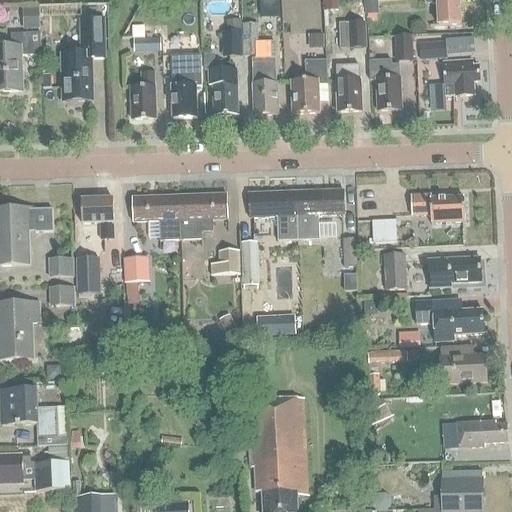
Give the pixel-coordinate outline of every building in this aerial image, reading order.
[(337,0),(323,0),(324,13),(338,12),(337,0)] [(426,0),(427,5),(437,5),(438,28),(460,27),(458,0),(426,0)] [(377,3),(365,3),(366,16),(378,16),(377,3)] [(38,10),(20,11),(22,33),(39,32),(38,10)] [(104,61),(104,33),(103,21),(81,21),(82,56),(61,56),(62,103),(92,103),(91,62),(104,61)] [(227,34),(241,33),(241,22),(226,22),(227,34)] [(349,51),(366,50),(365,24),(348,24),(349,51)] [(242,26),(243,58),(258,58),(257,25),(242,26)] [(143,28),(132,28),(132,40),(144,40),(143,28)] [(222,34),(223,59),(242,59),(241,33),(227,34),(222,34)] [(0,94),(23,93),(21,58),(41,57),(40,35),(11,35),(11,49),(0,49),(0,94)] [(307,51),(322,50),(322,35),(307,36),(307,51)] [(395,39),(396,64),(413,63),(412,38),(395,39)] [(133,54),(159,53),(158,40),(132,41),(133,54)] [(419,46),(420,63),(446,62),(445,45),(419,46)] [(201,88),(200,57),(170,58),(171,88),(172,120),(197,119),(196,88),(201,88)] [(276,85),(275,61),(252,62),(253,86),(252,86),(253,118),(277,117),(276,85)] [(328,87),(326,62),(305,62),(306,83),(291,84),(292,116),(319,116),(319,87),(328,87)] [(398,66),(391,67),(391,62),(368,63),(369,83),(376,83),(377,114),(401,113),(400,81),(398,81),(398,66)] [(473,85),(479,85),(479,67),(472,68),(472,62),(442,64),(445,100),(474,98),(473,85)] [(234,73),(222,73),(222,67),(210,68),(210,73),(208,73),(208,87),(213,87),(213,119),(237,118),(236,87),(235,87),(234,73)] [(361,114),(360,82),(359,82),(358,68),(346,68),(347,82),(336,82),(337,114),(361,114)] [(130,90),(131,122),(155,121),(154,89),(153,90),(153,75),(140,75),(141,90),(130,90)] [(51,89),(50,77),(42,77),(42,90),(51,89)] [(344,193),(297,195),(298,219),(344,217),(344,193)] [(249,220),(275,220),(277,242),(298,241),(297,219),(298,219),(297,195),(249,196),(249,220)] [(227,197),(180,199),(182,245),(201,244),(201,234),(212,234),(212,222),(228,221),(227,197)] [(464,225),(463,200),(431,201),(431,198),(410,199),(411,219),(430,218),(431,227),(464,225)] [(133,224),(158,224),(158,245),(182,245),(180,199),(132,200),(133,224)] [(114,224),(113,201),(81,202),(82,225),(100,225),(100,241),(113,241),(113,224),(114,224)] [(52,210),(35,211),(35,209),(0,210),(0,267),(29,267),(28,230),(34,230),(34,234),(53,234),(52,210)] [(397,245),(397,240),(396,222),(371,223),(371,246),(397,245)] [(355,241),(343,242),(344,269),(356,269),(355,241)] [(256,245),(240,246),(241,290),(257,289),(256,245)] [(211,268),(211,278),(239,278),(239,253),(218,253),(218,268),(211,268)] [(405,292),(404,257),(383,257),(384,293),(405,292)] [(148,259),(124,261),(127,307),(139,307),(137,285),(149,284),(148,259)] [(47,262),(48,281),(73,279),(72,261),(47,262)] [(99,261),(76,261),(77,297),(100,296),(99,261)] [(479,261),(428,262),(429,290),(450,290),(450,285),(481,284),(479,261)] [(357,293),(357,276),(344,277),(344,294),(357,293)] [(74,289),(48,290),(49,309),(75,307),(74,289)] [(453,343),(453,338),(484,336),(483,313),(453,314),(453,303),(415,304),(416,327),(434,326),(435,344),(453,343)] [(39,325),(39,304),(0,305),(0,326),(2,362),(33,361),(32,325),(39,325)] [(231,317),(219,322),(226,337),(238,331),(231,317)] [(294,317),(274,318),(275,338),(295,337),(294,317)] [(106,332),(91,332),(92,345),(106,345),(106,332)] [(398,332),(399,350),(420,349),(419,332),(398,332)] [(433,384),(442,383),(442,387),(487,385),(485,358),(474,358),(473,349),(440,351),(441,366),(433,366),(433,384)] [(418,364),(417,353),(368,355),(368,366),(377,366),(418,364)] [(377,376),(377,366),(368,366),(369,377),(377,376)] [(370,397),(377,397),(380,397),(379,376),(377,376),(369,377),(370,397)] [(67,438),(66,409),(37,410),(36,392),(0,393),(2,427),(36,426),(37,447),(67,447),(67,438)] [(304,401),(278,401),(247,402),(250,469),(255,469),(256,495),(263,495),(263,511),(297,511),(297,498),(309,498),(304,401)] [(368,408),(374,419),(387,412),(381,401),(368,408)] [(457,426),(458,451),(485,450),(485,446),(507,445),(506,427),(496,428),(496,424),(457,426)] [(81,434),(67,434),(68,454),(82,453),(81,434)] [(22,467),(23,481),(33,481),(33,494),(68,492),(66,449),(47,450),(47,465),(32,466),(32,467),(22,467)] [(0,484),(23,483),(23,481),(22,467),(21,455),(0,456),(0,484)] [(433,499),(433,511),(423,511),(482,511),(481,482),(481,473),(442,474),(442,499),(433,499)] [(391,503),(389,497),(384,494),(378,495),(373,499),(372,505),(374,510),(377,511),(386,511),(390,509),(391,503)] [(71,499),(72,511),(109,511),(109,496),(71,499)]
